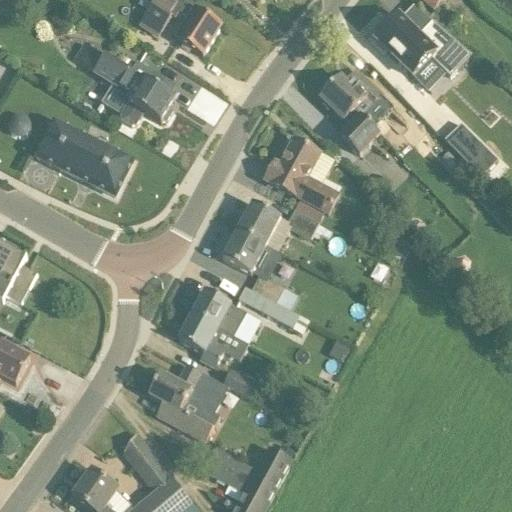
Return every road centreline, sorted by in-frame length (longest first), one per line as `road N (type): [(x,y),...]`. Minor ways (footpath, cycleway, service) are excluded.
road 1 (tertiary): [(138,267),(181,237),(275,72),(336,0)]
road 2 (residential): [(101,390),(211,511)]
road 3 (tertiary): [(138,267),(100,257),(0,202)]
road 4 (unclassified): [(12,511),(101,390)]
road 5 (unclassified): [(101,390),(129,330),(138,267)]
